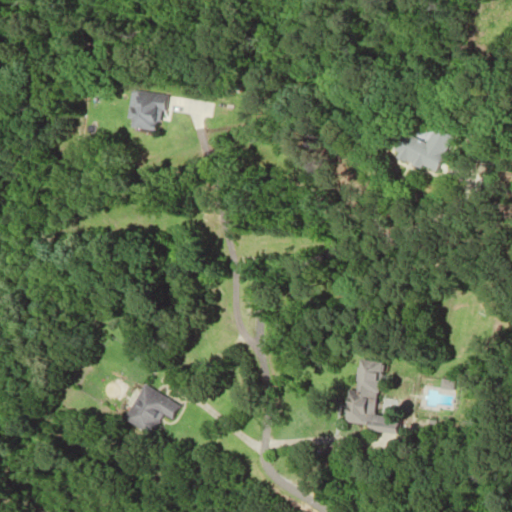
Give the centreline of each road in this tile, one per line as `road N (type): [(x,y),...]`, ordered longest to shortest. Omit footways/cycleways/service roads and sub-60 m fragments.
road 1 (residential): [(322,511),(258,462),(252,342),(235,325),(221,220),(201,154)]
road 2 (residential): [(252,342),(260,289),(339,246)]
